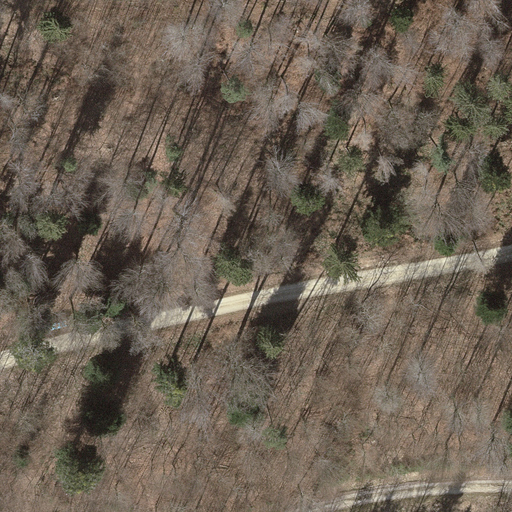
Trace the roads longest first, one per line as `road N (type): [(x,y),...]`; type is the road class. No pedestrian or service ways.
road 1 (track): [(511,252),(0,361)]
road 2 (track): [(299,511),(393,492),(511,487)]
